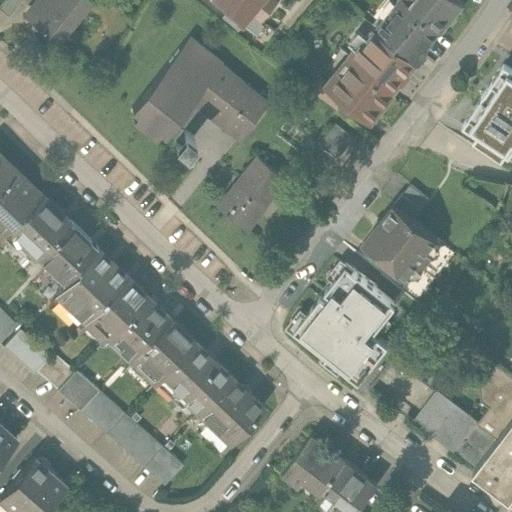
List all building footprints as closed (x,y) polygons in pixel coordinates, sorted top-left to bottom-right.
[(0,0),(0,8),(6,14),(17,0),(0,0)] [(33,0),(22,13),(54,39),(86,0),(33,0)] [(261,20),(269,10),(257,0),(215,0),(227,9),(243,23),(252,13),(261,20)] [(257,0),(269,10),(277,0),(257,0)] [(427,44),(438,30),(401,0),(395,0),(375,26),(415,59),(420,59),(427,50),(427,44)] [(401,0),(438,30),(440,31),(449,20),(452,19),(457,14),(456,12),(464,2),(461,0),(401,0)] [(237,30),(243,23),(227,9),(220,16),(237,30)] [(416,60),(415,59),(375,26),(362,41),(360,40),(349,53),(353,57),(392,89),(400,79),(401,81),(409,71),(407,70),(416,60)] [(199,106),(240,139),(270,103),(221,64),(222,63),(188,36),(131,107),(137,111),(132,117),(154,134),(159,129),(165,133),(166,131),(174,137),(173,138),(185,148),(194,136),(182,127),(199,106)] [(392,89),(353,57),(331,85),(320,76),(309,88),(338,109),(346,99),(370,119),(394,90),(392,89)] [(478,137),(507,156),(508,156),(511,150),(511,69),(504,63),(462,125),(478,137)] [(336,123),(319,143),(338,158),(355,138),(336,123)] [(507,156),(478,137),(471,147),(500,166),(507,156)] [(0,233),(2,231),(41,191),(0,151),(0,233)] [(257,156),(216,207),(244,230),(285,179),(257,156)] [(394,203),(413,218),(428,199),(410,184),(394,203)] [(20,238),(35,253),(69,217),(41,191),(2,231),(15,243),(20,238)] [(394,203),(363,242),(389,263),(406,277),(417,263),(421,266),(431,253),(427,249),(437,237),(413,218),(394,203)] [(97,244),(69,217),(35,253),(47,264),(43,268),(59,283),(96,245),(97,244)] [(455,251),(437,237),(427,249),(431,253),(421,266),(417,263),(406,277),(389,263),(382,272),(416,299),(455,251)] [(55,288),(83,316),(125,273),(96,245),(59,283),(55,288)] [(395,303),(345,264),(324,290),(329,293),(325,298),(321,295),(294,328),(359,379),(388,342),(373,331),(395,303)] [(145,292),(125,273),(83,316),(104,335),(107,332),(145,292)] [(107,332),(129,353),(167,313),(145,292),(107,332)] [(0,338),(15,322),(0,307),(0,338)] [(154,378),(160,371),(193,337),(167,313),(129,353),(154,378)] [(33,370),(35,367),(49,352),(19,325),(3,342),(33,370)] [(160,371),(196,405),(229,372),(193,337),(160,371)] [(35,367),(56,385),(73,367),(52,349),(49,352),(35,367)] [(455,449),(475,465),(511,416),(511,370),(511,371),(499,360),(479,385),(481,399),(489,406),(478,420),(438,390),(415,420),(454,451),(455,449)] [(74,366),(73,367),(56,385),(163,479),(182,460),(74,366)] [(262,404),(229,372),(196,405),(230,438),(262,404)] [(511,416),(475,465),(474,466),(511,495),(511,492),(511,416)] [(0,452),(16,434),(0,420),(0,452)] [(306,472),(324,486),(345,457),(312,431),(282,469),(299,482),(306,472)] [(12,475),(0,488),(0,494),(5,499),(4,500),(18,511),(36,511),(65,479),(47,463),(46,463),(33,451),(22,464),(21,463),(11,475),(12,475)] [(354,511),(378,481),(345,457),(324,486),(339,498),(331,509),(334,511),(354,511)]
